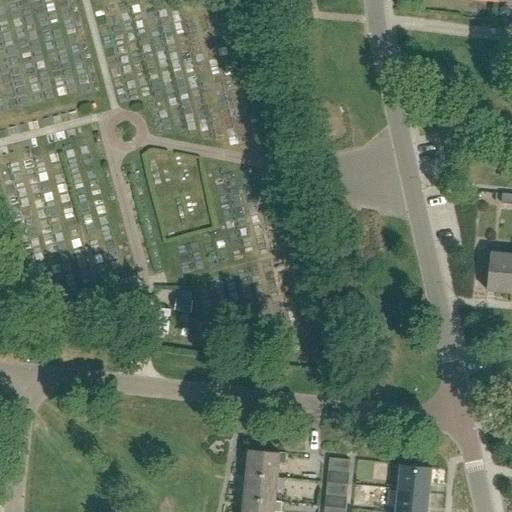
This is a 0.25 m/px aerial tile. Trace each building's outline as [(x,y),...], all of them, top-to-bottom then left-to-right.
[(511,204),(511,194),(502,194),(501,204),(511,204)] [(511,277),(511,254),(490,252),(487,291),(511,293),(511,277)] [(191,314),(192,304),(177,302),(176,312),(191,314)] [(161,311),(158,336),(169,337),(171,312),(161,311)] [(124,340),(126,328),(98,325),(97,337),(124,340)] [(286,464),(287,453),(248,450),(246,474),(278,477),(279,463),(286,464)] [(329,470),(349,472),(350,459),(330,457),(329,470)] [(430,493),(432,467),(401,464),(398,490),(430,493)] [(348,484),(349,472),(329,470),(328,482),(348,484)] [(275,502),(278,477),(246,474),(244,499),(275,502)] [(347,496),(348,484),(328,482),(326,494),(347,496)] [(427,511),(430,493),(398,490),(395,511),(427,511)] [(346,508),(347,496),(326,494),(325,506),(346,508)] [(281,511),(282,502),(275,502),(244,499),(242,511),(281,511)]
